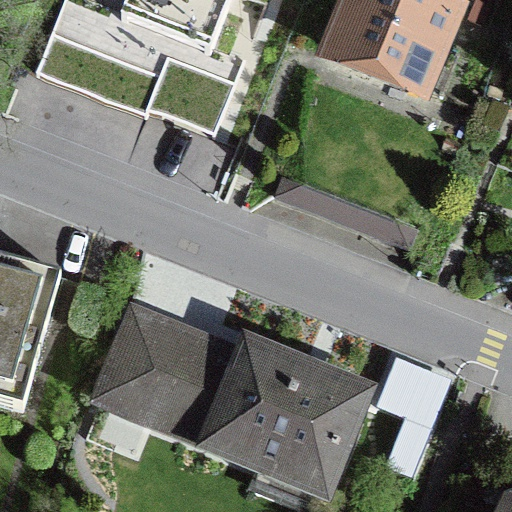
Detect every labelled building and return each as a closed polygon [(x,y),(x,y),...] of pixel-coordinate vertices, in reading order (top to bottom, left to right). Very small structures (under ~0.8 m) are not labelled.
[(258,0),(107,0),(106,6),(87,0),(63,0),(32,75),(213,138),(258,0)] [(443,99),(460,57),(437,48),(453,0),(357,0),(336,57),(443,99)] [(213,138),(32,75),(14,127),(219,199),(237,150),(213,138)] [(282,166),(262,211),(408,269),(424,221),(282,166)] [(0,405),(22,412),(60,277),(0,260),(0,405)] [(323,493),(361,398),(250,353),(246,362),(164,329),(153,355),(125,343),(100,403),(323,493)] [(449,372),(394,350),(369,419),(423,443),(449,372)]
